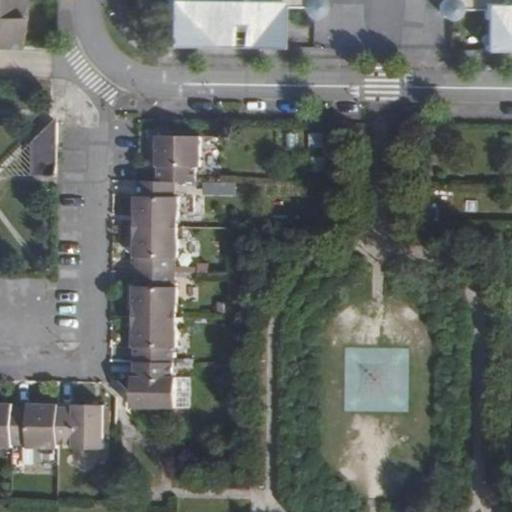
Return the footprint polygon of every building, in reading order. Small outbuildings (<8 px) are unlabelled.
[(0,0),(0,44),(14,45),(14,13),(20,13),(19,0),(0,0)] [(164,3),(164,5),(164,47),(280,49),(280,8),(302,9),(302,12),(303,14),(305,17),(308,19),(310,20),(313,20),(315,20),(319,19),(321,17),(323,15),(324,11),(324,10),(324,7),(323,5),(322,2),(321,1),(320,0),(319,0),(447,0),(446,0),(443,2),(441,4),(439,6),(439,9),(439,13),(439,15),(440,17),(441,19),(444,21),(448,23),(451,23),(454,22),(456,21),(458,20),(459,18),(460,15),(461,11),(483,12),(483,51),(511,51),(511,0),(242,0),(242,3),(179,3),(164,3)] [(57,118),(35,141),(35,173),(48,173),(57,169),(57,127),(57,118)] [(177,182),(193,182),(194,171),(198,172),(199,136),(153,135),(153,166),(158,167),(158,182),(172,182),(177,182)] [(35,173),(35,141),(5,173),(35,173)] [(132,226),(176,227),(177,200),(172,200),(172,182),(158,182),(136,181),(135,198),(134,198),(132,226)] [(176,260),(176,227),(132,226),(131,259),(134,259),(134,272),(170,272),(171,259),(176,260)] [(130,317),(174,317),(174,292),(170,292),(170,272),(134,272),(133,292),(131,292),(130,317)] [(132,362),(167,362),(167,347),(173,347),(174,317),(130,317),(129,348),(133,348),(132,362)] [(127,394),(127,409),(171,410),(172,379),(166,379),(167,362),(132,362),(132,378),(127,378),(127,394)] [(0,445),(13,446),(13,442),(14,405),(14,403),(0,402),(0,445)] [(29,406),(14,405),(13,442),(28,442),(28,447),(59,447),(59,443),(60,403),(29,403),(29,406)] [(60,403),(59,443),(74,444),(73,447),(105,447),(106,404),(60,403)] [(0,456),(13,457),(13,446),(0,445),(0,456)] [(25,449),(27,465),(42,464),(41,448),(25,449)]
